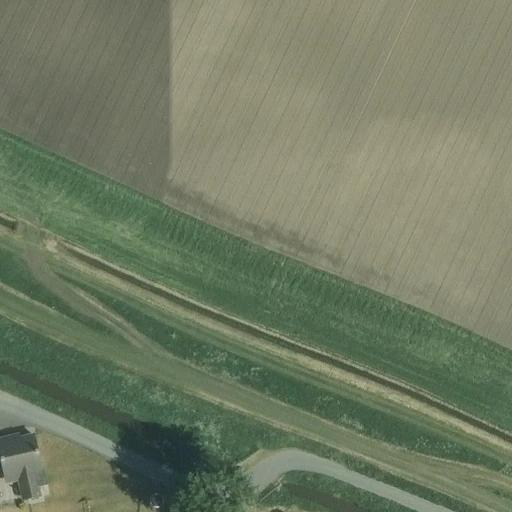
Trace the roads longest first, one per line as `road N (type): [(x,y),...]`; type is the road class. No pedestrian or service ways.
road 1 (track): [(500,511),(0,302)]
road 2 (unclassified): [(435,511),(300,464),(261,475)]
